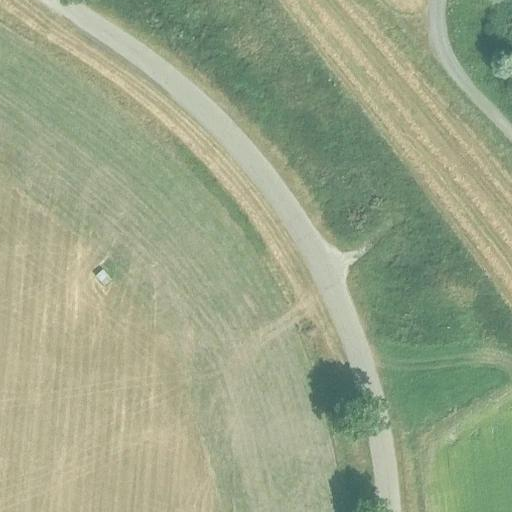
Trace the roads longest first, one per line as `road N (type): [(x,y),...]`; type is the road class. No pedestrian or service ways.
road 1 (unclassified): [(391,511),(372,386),(309,239),(228,135),(144,61),(51,0)]
road 2 (unclassified): [(511,132),(462,81),(438,37),(438,0)]
